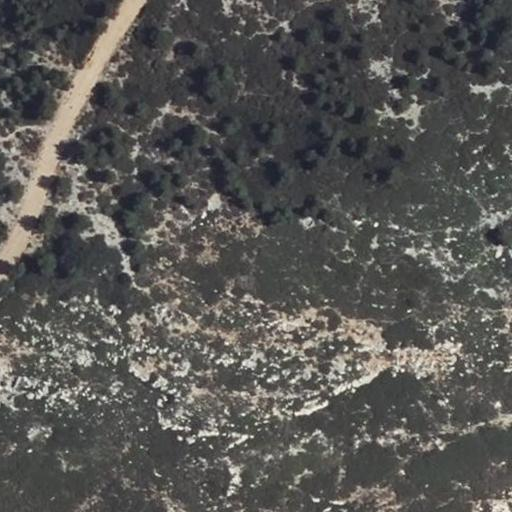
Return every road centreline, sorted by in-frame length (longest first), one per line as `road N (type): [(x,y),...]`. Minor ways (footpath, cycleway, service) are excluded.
road 1 (track): [(66,123),(30,218),(0,266)]
road 2 (track): [(144,0),(66,123)]
